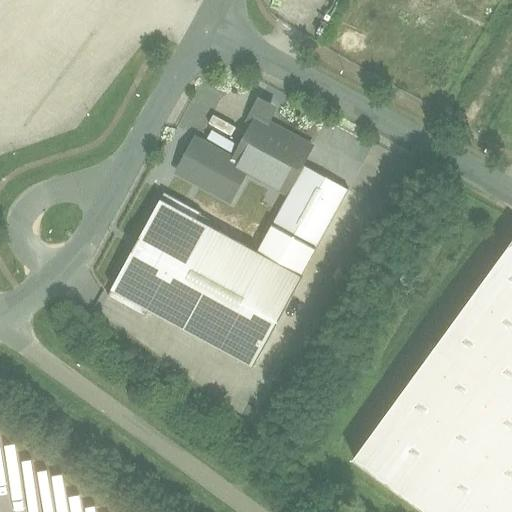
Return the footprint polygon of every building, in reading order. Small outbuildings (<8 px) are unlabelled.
[(233,159),(228,169),(244,178),(285,199),(301,168),(312,147),(255,117),(233,159)] [(228,169),(233,159),(194,138),(174,175),(229,205),(244,178),(228,169)] [(345,191),(301,168),(285,199),(270,226),(315,249),(345,191)] [(315,289),(154,202),(106,291),(267,378),(315,289)] [(511,511),(511,252),(357,466),(421,511),(511,511)]
